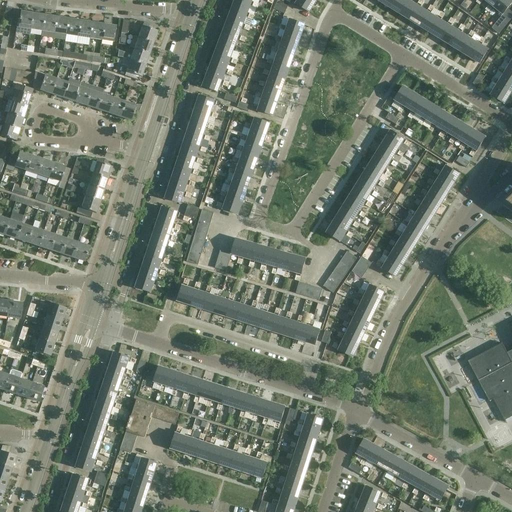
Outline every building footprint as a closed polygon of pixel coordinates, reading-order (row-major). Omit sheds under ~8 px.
[(248,0),(235,0),(232,7),(247,13),(254,15),(256,8),(257,8),(258,4),(252,1),(248,0)] [(283,0),(277,0),(276,3),(287,8),(289,3),(283,0)] [(316,2),(312,0),(294,0),(293,3),(309,12),(316,2)] [(391,0),(388,6),(398,12),(405,0),(391,0)] [(405,0),(398,12),(408,18),(416,5),(410,1),(410,0),(405,0)] [(419,0),(416,5),(408,18),(418,25),(427,11),(420,7),(424,1),(422,0),(419,0)] [(485,0),(490,3),(485,9),(489,12),(493,6),(498,0),(485,0)] [(511,1),(510,0),(498,0),(493,6),(499,11),(498,13),(502,16),(492,28),(499,33),(511,18),(511,17),(511,12),(507,8),(511,2),(511,1)] [(287,8),(276,3),(273,8),(284,14),(287,8)] [(427,11),(418,25),(428,31),(437,18),(440,12),(434,8),(434,7),(430,5),(427,11)] [(4,18),(6,19),(8,19),(9,18),(11,18),(13,8),(6,6),(4,18)] [(232,7),(228,18),(243,24),(249,26),(252,19),(253,19),(254,15),(247,13),(232,7)] [(456,21),(462,11),(458,8),(452,18),(456,21)] [(20,11),(18,27),(16,27),(15,33),(29,35),(30,29),(33,13),(20,11)] [(437,18),(428,31),(438,37),(447,24),(440,20),(444,14),(441,11),(440,12),(437,18)] [(33,13),(30,29),(42,31),(44,15),(33,13)] [(44,15),(42,31),(41,36),(53,38),(54,33),(56,17),(44,15)] [(54,33),(53,38),(65,40),(65,35),(68,19),(56,17),(54,33)] [(228,18),(224,29),(239,35),(241,28),(248,31),(250,26),(243,24),(228,18)] [(280,24),(279,29),(280,29),(283,30),(286,31),(300,36),(305,24),(296,21),(290,19),(290,20),(284,18),(281,25),(280,24)] [(451,18),(447,24),(438,37),(449,44),(457,30),(451,26),(455,20),(451,18)] [(68,19),(65,35),(77,36),(79,20),(68,19)] [(79,20),(77,36),(89,38),(91,22),(79,20)] [(91,22),(89,38),(101,40),(103,24),(91,22)] [(103,24),(101,40),(113,42),(115,26),(103,24)] [(457,30),(449,44),(459,50),(467,37),(461,33),(465,26),(461,24),(457,30)] [(142,25),(138,37),(153,42),(157,31),(142,25)] [(224,29),(220,41),(235,46),(237,39),(244,42),(246,38),(239,35),(224,29)] [(276,36),(275,40),(279,41),(282,42),(297,47),(300,36),(286,31),(283,30),(280,29),(278,36),(276,36)] [(467,37),(459,50),(469,57),(477,43),(471,39),(475,33),(471,31),(467,37)] [(138,37),(134,48),(149,54),(153,42),(138,37)] [(481,37),(477,43),(469,57),(479,63),(488,50),(481,45),(485,39),(481,37)] [(220,41),(216,52),(230,58),(233,51),(240,53),(242,49),(235,46),(220,41)] [(271,51),(275,53),(278,54),(293,59),(297,47),(282,42),(279,49),(277,49),(272,47),(271,51)] [(134,48),(130,60),(145,65),(149,54),(134,48)] [(268,58),(267,62),(271,64),(274,65),(289,70),(293,59),(278,54),(275,53),(272,51),(269,59),(268,58)] [(216,52),(211,63),(226,69),(229,62),(236,64),(237,60),(230,58),(216,52)] [(119,57),(117,57),(116,62),(121,63),(121,64),(128,66),(124,75),(137,80),(139,76),(141,76),(145,65),(130,60),(122,57),(122,56),(120,56),(119,57)] [(500,67),(497,70),(498,71),(504,74),(511,79),(511,65),(510,64),(504,61),(500,67)] [(211,63),(207,74),(222,80),(224,73),(231,76),(233,71),(226,69),(211,63)] [(99,66),(84,64),(83,66),(85,66),(84,69),(90,70),(97,72),(99,66)] [(263,74),(267,75),(270,76),(285,81),(289,70),(274,65),(271,72),(264,70),(263,74)] [(2,79),(8,80),(10,69),(4,68),(2,79)] [(34,73),(32,85),(32,87),(51,94),(56,79),(34,71),(34,73)] [(493,77),(491,81),(492,81),(497,85),(511,93),(511,91),(511,90),(511,79),(504,74),(498,71),(494,77),(493,77)] [(28,72),(26,84),(32,85),(34,73),(28,72)] [(478,87),(484,77),(479,73),(473,83),(478,87)] [(229,83),(222,80),(207,74),(203,86),(218,91),(220,84),(227,87),(229,83)] [(259,85),(263,87),(266,88),(281,93),(285,81),(270,76),(267,83),(260,81),(259,85)] [(67,82),(62,97),(74,101),(80,82),(69,78),(67,82)] [(56,79),(51,94),(62,97),(67,82),(56,79)] [(487,87),(485,91),(504,103),(511,93),(497,85),(492,81),(488,88),(487,87)] [(80,82),(74,101),(85,105),(90,90),(91,86),(80,82)] [(8,94),(7,100),(12,101),(27,106),(31,94),(22,92),(24,86),(17,84),(13,96),(8,94)] [(256,92),(255,96),(256,97),(277,104),(281,93),(266,88),(263,87),(260,86),(258,93),(256,92)] [(395,100),(392,106),(398,109),(397,110),(401,112),(405,106),(414,92),(403,86),(395,100)] [(90,90),(85,105),(96,109),(101,94),(90,90)] [(101,94),(96,109),(108,113),(113,98),(106,95),(107,92),(102,91),(101,94)] [(414,92),(405,106),(412,110),(408,117),(411,119),(412,118),(415,112),(424,99),(414,92)] [(224,99),(235,103),(237,97),(226,93),(224,99)] [(200,95),(196,107),(211,112),(213,104),(216,105),(217,101),(215,100),(200,95)] [(256,97),(253,104),(257,105),(256,108),(255,109),(261,111),(273,115),(277,104),(256,97)] [(113,98),(108,113),(119,117),(124,102),(113,98)] [(415,112),(412,118),(419,122),(418,123),(422,125),(422,124),(426,119),(434,105),(424,99),(415,112)] [(12,101),(8,113),(23,118),(27,106),(12,101)] [(250,105),(246,104),(241,102),(239,101),(237,107),(248,111),(250,105)] [(124,102),(119,117),(131,120),(134,110),(139,112),(140,107),(124,102)] [(426,119),(422,124),(428,128),(428,129),(432,131),(436,125),(444,111),(434,105),(426,119)] [(196,107),(192,118),(207,123),(209,116),(216,118),(218,114),(211,112),(196,107)] [(444,111),(436,125),(442,129),(438,135),(442,138),(446,131),(455,118),(444,111)] [(8,113),(4,124),(19,129),(23,118),(8,113)] [(396,124),(399,119),(389,113),(386,118),(396,124)] [(192,118),(188,130),(203,135),(206,127),(212,130),(214,125),(207,123),(192,118)] [(244,127),(249,129),(251,129),(266,135),(270,123),(255,118),(252,125),(246,123),(244,127)] [(455,118),(446,131),(452,135),(449,142),(452,144),(456,138),(465,124),(455,118)] [(19,129),(4,124),(0,136),(15,141),(19,129)] [(465,124),(456,138),(463,142),(459,148),(463,150),(466,144),(475,130),(465,124)] [(244,127),(240,138),(247,141),(262,146),(266,135),(251,129),(249,129),(244,127)] [(408,129),(405,134),(411,137),(414,132),(408,129)] [(188,130),(184,141),(199,146),(202,139),(209,141),(210,137),(203,135),(188,130)] [(391,130),(384,141),(398,149),(402,142),(408,146),(411,143),(391,130)] [(475,130),(466,144),(473,148),(469,154),(473,157),(477,150),(485,137),(475,130)] [(184,141),(180,152),(196,157),(198,150),(205,152),(206,148),(199,146),(184,141)] [(238,145),(236,150),(237,150),(258,157),(262,146),(247,141),(244,148),(238,145)] [(384,141),(378,151),(392,159),(396,153),(402,157),(404,153),(398,149),(384,141)] [(225,159),(224,161),(231,164),(232,161),(239,164),(254,169),(258,157),(243,152),(237,150),(234,159),(226,157),(225,159)] [(13,171),(14,166),(26,170),(30,155),(19,151),(17,156),(10,154),(5,169),(13,171)] [(378,151),(372,161),(385,169),(389,163),(395,167),(398,163),(392,159),(378,151)] [(180,152),(177,164),(192,169),(194,162),(201,164),(203,160),(196,157),(180,152)] [(30,155),(26,170),(37,174),(42,159),(30,155)] [(466,167),(469,162),(459,156),(456,161),(466,167)] [(42,159),(37,174),(48,178),(53,163),(42,159)] [(372,161),(365,171),(379,179),(384,183),(388,176),(389,177),(391,173),(385,169),(372,161)] [(96,162),(92,173),(108,178),(111,167),(96,162)] [(53,163),(48,178),(60,181),(58,187),(63,188),(69,170),(64,168),(65,167),(53,163)] [(177,164),(173,175),(188,180),(191,173),(198,175),(199,171),(192,169),(177,164)] [(229,168),(228,172),(228,173),(235,175),(250,180),(254,169),(239,164),(236,171),(229,168)] [(433,172),(440,176),(453,185),(460,174),(446,166),(442,172),(436,168),(433,172)] [(365,171),(359,181),(373,189),(376,183),(383,187),(385,183),(379,179),(365,171)] [(92,173),(89,185),(104,190),(108,178),(92,173)] [(224,184),(246,191),(250,180),(228,173),(226,179),(224,184)] [(173,175),(169,187),(184,192),(187,184),(194,187),(195,182),(188,180),(173,175)] [(427,183),(433,186),(447,195),(453,185),(440,176),(436,183),(429,179),(427,183)] [(359,181),(352,191),(366,200),(370,193),(376,197),(379,193),(373,189),(359,181)] [(222,191),(220,195),(225,197),(227,198),(242,203),(246,191),(231,186),(224,184),(222,191)] [(89,185),(85,196),(100,201),(104,190),(89,185)] [(420,193),(427,197),(440,205),(447,195),(433,186),(429,193),(423,189),(420,193)] [(184,192),(169,187),(165,198),(180,203),(183,196),(190,198),(191,194),(184,192)] [(352,191),(346,201),(360,210),(364,204),(370,207),(372,204),(366,200),(352,191)] [(85,196),(81,207),(78,206),(76,213),(90,218),(92,212),(96,213),(100,201),(85,196)] [(414,203),(420,207),(434,215),(440,205),(427,197),(423,203),(417,199),(414,203)] [(216,206),(221,208),(238,214),(242,203),(227,198),(225,205),(218,202),(216,206)] [(346,201),(340,211),(353,220),(357,214),(364,218),(366,214),(360,210),(346,201)] [(188,204),(186,210),(197,214),(199,208),(188,204)] [(162,207),(159,218),(174,223),(176,216),(178,217),(180,213),(178,212),(162,207)] [(408,213),(414,217),(428,225),(434,215),(420,207),(416,213),(410,209),(408,213)] [(186,210),(184,216),(189,217),(195,219),(197,214),(186,210)] [(202,210),(200,215),(212,219),(213,213),(202,210)] [(340,211),(333,222),(347,230),(351,224),(357,228),(360,224),(353,220),(340,211)] [(404,219),(402,223),(408,227),(421,236),(428,225),(414,217),(409,214),(405,220),(404,219)] [(200,215),(199,221),(210,224),(212,219),(200,215)] [(0,233),(4,235),(9,219),(0,216),(0,233)] [(159,218),(155,230),(170,235),(172,228),(179,230),(180,226),(177,224),(174,223),(159,218)] [(9,219),(4,235),(15,238),(21,223),(9,219)] [(199,221),(197,227),(208,230),(210,224),(199,221)] [(333,222),(327,232),(340,241),(347,244),(351,238),(353,234),(347,230),(333,222)] [(21,223),(15,238),(27,242),(32,227),(21,223)] [(32,227),(27,242),(38,246),(43,231),(37,229),(39,224),(33,223),(32,227)] [(197,227),(195,233),(206,236),(208,230),(197,227)] [(395,234),(401,238),(415,246),(421,236),(408,227),(404,234),(397,230),(395,234)] [(155,230),(151,241),(166,246),(168,239),(175,241),(177,237),(170,235),(155,230)] [(43,231),(38,246),(50,250),(55,235),(43,231)] [(195,233),(193,238),(205,242),(206,236),(195,233)] [(55,235),(50,250),(61,254),(66,238),(55,235)] [(66,238),(61,254),(73,257),(78,242),(66,238)] [(193,238),(192,244),(203,248),(205,242),(193,238)] [(241,264),(243,257),(248,242),(236,238),(232,253),(239,255),(237,263),(241,264)] [(389,244),(395,248),(409,256),(415,246),(401,238),(397,244),(391,240),(389,244)] [(151,241),(147,252),(162,257),(165,250),(172,253),(173,248),(166,246),(151,241)] [(78,242),(73,257),(84,261),(89,247),(89,246),(78,242)] [(248,242),(243,257),(251,259),(248,266),(253,267),(255,260),(259,245),(248,242)] [(366,246),(362,243),(356,252),(360,255),(366,246)] [(192,244),(190,250),(201,253),(203,248),(192,244)] [(259,245),(255,260),(262,262),(260,269),(264,271),(267,264),(271,249),(259,245)] [(383,254),(389,258),(402,266),(409,256),(395,248),(391,254),(385,250),(383,254)] [(271,249),(267,264),(274,266),(271,273),(276,274),(278,267),(282,252),(271,249)] [(190,250),(188,256),(200,259),(201,253),(190,250)] [(220,250),(218,255),(229,259),(231,253),(220,250)] [(347,251),(344,256),(353,263),(357,258),(347,251)] [(147,252),(143,264),(159,269),(161,262),(168,264),(169,260),(162,257),(147,252)] [(278,267),(276,274),(283,276),(287,277),(290,270),(294,255),(282,252),(278,267)] [(379,260),(376,264),(382,268),(396,276),(402,266),(389,258),(383,254),(379,261),(379,260)] [(218,255),(216,261),(228,265),(229,259),(218,255)] [(294,255),(290,270),(297,272),(295,280),(299,281),(306,259),(294,255)] [(200,259),(188,256),(186,261),(198,265),(200,259)] [(344,256),(340,261),(350,268),(353,263),(344,256)] [(362,256),(358,261),(368,268),(372,263),(362,256)] [(228,265),(216,261),(215,267),(226,270),(228,265)] [(340,261),(337,266),(347,273),(350,268),(340,261)] [(358,261),(355,266),(365,273),(368,268),(358,261)] [(143,264),(140,275),(155,280),(157,273),(164,275),(166,271),(159,269),(143,264)] [(337,266),(333,271),(343,278),(347,273),(337,266)] [(365,273),(355,266),(351,272),(361,278),(365,273)] [(333,271),(330,276),(340,283),(343,278),(333,271)] [(248,274),(247,280),(259,283),(261,277),(248,274)] [(162,283),(155,280),(140,275),(136,287),(151,292),(153,285),(160,287),(162,283)] [(330,276),(327,281),(336,288),(340,283),(330,276)] [(178,301),(189,304),(194,289),(187,287),(189,280),(185,278),(183,286),(182,285),(178,301)] [(336,288),(327,281),(323,286),(333,293),(336,288)] [(196,282),(194,289),(189,304),(200,308),(205,293),(198,290),(201,284),(196,282)] [(296,293),(301,295),(305,284),(299,282),(296,293)] [(360,289),(358,293),(365,296),(379,303),(384,291),(373,286),(370,285),(364,282),(361,289),(360,289)] [(305,284),(301,295),(307,297),(310,285),(305,284)] [(310,285),(307,297),(313,298),(316,287),(310,285)] [(172,299),(175,287),(170,286),(166,297),(172,299)] [(205,293),(200,308),(212,311),(217,296),(219,290),(212,288),(212,287),(208,286),(205,293)] [(316,287),(313,298),(319,300),(322,289),(316,287)] [(219,290),(217,296),(212,311),(223,315),(228,300),(221,298),(223,291),(219,289),(219,290)] [(228,300),(223,315),(235,319),(240,304),(233,301),(235,295),(230,293),(228,300)] [(353,303),(360,307),(374,313),(379,303),(365,296),(362,303),(355,299),(353,303)] [(240,304),(235,319),(246,323),(251,307),(244,305),(246,298),(242,297),(240,304)] [(0,299),(0,315),(7,317),(9,301),(0,299)] [(251,307),(246,323),(257,326),(262,311),(264,305),(257,303),(258,302),(253,300),(251,307)] [(9,301),(7,317),(20,319),(22,303),(9,301)] [(50,303),(46,315),(61,320),(65,308),(50,303)] [(264,305),(262,311),(257,326),(269,330),(274,315),(267,312),(269,305),(265,304),(264,305)] [(348,314),(354,317),(369,324),(374,313),(360,307),(356,313),(350,310),(348,314)] [(276,308),(274,315),(269,330),(280,334),(285,318),(278,316),(280,309),(276,308)] [(285,318),(280,334),(292,337),(297,322),(290,320),(292,313),(288,311),(285,318)] [(297,322),(292,337),(303,341),(308,326),(310,319),(313,319),(314,315),(303,312),(301,316),(299,315),(297,322)] [(46,315),(42,326),(58,332),(61,320),(46,315)] [(342,325),(349,328),(364,335),(369,324),(354,317),(351,324),(344,321),(342,325)] [(308,326),(303,341),(315,345),(320,329),(322,323),(315,321),(315,320),(313,319),(310,319),(308,326)] [(42,326),(38,338),(54,343),(58,332),(42,326)] [(337,335),(344,339),(358,346),(364,335),(349,328),(346,335),(339,332),(337,335)] [(511,329),(511,349),(507,352),(502,343),(468,361),(489,401),(493,399),(504,420),(511,415),(511,329)] [(327,343),(331,332),(325,330),(322,341),(327,343)] [(54,343),(38,338),(34,350),(50,355),(54,343)] [(358,346),(344,339),(341,345),(334,342),(332,346),(339,350),(353,357),(358,346)] [(4,341),(2,346),(12,349),(13,344),(4,341)] [(114,352),(110,364),(131,371),(131,370),(134,363),(135,363),(137,359),(129,357),(130,357),(114,352)] [(142,373),(146,362),(140,360),(136,371),(142,373)] [(110,364),(107,375),(122,380),(124,373),(131,375),(133,370),(131,370),(131,371),(110,364)] [(159,366),(154,381),(152,388),(164,392),(166,385),(171,370),(159,366)] [(171,370),(166,385),(173,387),(171,394),(175,396),(177,389),(178,389),(183,373),(171,370)] [(183,373),(178,389),(185,391),(182,398),(187,399),(189,392),(194,377),(183,373)] [(8,374),(3,390),(14,394),(20,378),(8,374)] [(107,375),(103,386),(118,391),(120,384),(127,386),(129,382),(122,380),(107,375)] [(189,392),(196,395),(194,402),(198,403),(201,396),(205,381),(194,377),(189,392)] [(20,378),(14,394),(26,398),(31,382),(20,378)] [(205,381),(201,396),(198,403),(209,407),(212,400),(217,384),(205,381)] [(31,382),(26,398),(38,402),(44,386),(31,382)] [(217,384),(212,400),(219,402),(216,409),(221,410),(223,403),(228,388),(217,384)] [(103,386),(99,398),(114,403),(117,395),(124,398),(125,393),(118,391),(103,386)] [(228,388),(223,403),(230,405),(228,413),(232,414),(235,407),(239,392),(228,388)] [(239,392),(235,407),(242,409),(239,416),(244,418),(246,411),(251,395),(239,392)] [(246,411),(244,418),(255,421),(257,414),(262,399),(251,395),(246,411)] [(99,398),(95,409),(116,416),(118,409),(120,409),(121,405),(114,403),(99,398)] [(152,417),(155,405),(136,399),(124,436),(136,439),(137,435),(145,438),(152,417)] [(262,399),(257,414),(265,417),(262,424),(266,425),(274,403),(262,399)] [(274,403),(266,425),(278,429),(280,422),(281,422),(285,406),(274,403)] [(152,417),(158,419),(161,407),(155,405),(152,417)] [(161,407),(158,419),(163,420),(167,409),(161,407)] [(292,421),(296,410),(290,408),(287,419),(292,421)] [(95,409),(91,420),(107,425),(109,418),(116,420),(117,416),(116,416),(95,409)] [(167,409),(163,420),(169,422),(173,411),(167,409)] [(173,411),(169,422),(175,424),(179,413),(173,411)] [(299,419),(297,423),(319,430),(323,419),(308,414),(306,421),(299,419)] [(91,420),(88,432),(103,437),(105,430),(112,432),(113,428),(107,426),(107,425),(91,420)] [(297,423),(295,431),(293,435),(301,437),(316,442),(319,430),(297,423)] [(189,430),(182,428),(183,427),(178,426),(171,448),(183,452),(187,437),(189,430)] [(187,437),(183,452),(194,455),(199,440),(201,433),(194,431),(190,430),(189,430),(187,437)] [(88,432),(84,443),(99,448),(101,441),(108,443),(110,439),(103,437),(88,432)] [(199,440),(194,455),(206,459),(210,444),(203,442),(205,435),(201,433),(199,440)] [(124,436),(123,440),(134,444),(136,439),(124,436)] [(210,444),(206,459),(217,463),(222,448),(224,441),(216,439),(217,438),(212,437),(210,444)] [(290,446),(297,449),(312,453),(316,442),(301,437),(298,444),(291,442),(290,446)] [(364,465),(367,459),(375,445),(364,439),(356,453),(363,457),(360,463),(364,465)] [(123,440),(122,445),(133,448),(134,444),(123,440)] [(222,448),(217,463),(228,466),(233,451),(226,449),(228,442),(224,441),(222,448)] [(84,443),(80,455),(95,460),(98,453),(104,455),(106,450),(99,448),(84,443)] [(233,451),(228,466),(240,470),(246,449),(239,447),(239,446),(235,444),(233,451)] [(133,448),(122,445),(120,449),(131,453),(133,448)] [(367,459),(364,465),(370,469),(374,471),(378,465),(385,451),(375,445),(367,459)] [(246,449),(240,470),(251,474),(256,459),(249,456),(251,449),(247,448),(246,449)] [(286,458),(293,460),(308,465),(312,453),(297,449),(295,456),(288,454),(286,458)] [(0,450),(0,463),(11,468),(15,456),(0,450)] [(385,451),(378,465),(384,468),(381,475),(385,477),(388,470),(396,457),(385,451)] [(256,459),(251,474),(263,478),(268,463),(260,460),(262,453),(258,452),(256,459)] [(102,462),(95,460),(80,455),(76,466),(91,471),(94,464),(101,466),(102,462)] [(135,455),(133,463),(131,467),(139,470),(154,474),(158,463),(135,455)] [(388,470),(385,477),(391,480),(395,483),(399,476),(406,462),(396,457),(388,470)] [(283,469),(290,471),(305,476),(308,465),(293,460),(291,467),(284,465),(283,469)] [(358,473),(361,468),(351,462),(348,467),(358,473)] [(395,483),(395,484),(401,487),(402,486),(406,489),(409,482),(417,468),(406,462),(399,476),(395,483)] [(0,463),(0,476),(7,479),(11,468),(0,463)] [(417,468),(409,482),(416,486),(412,492),(416,494),(420,488),(427,474),(417,468)] [(128,479),(135,481),(150,486),(154,474),(139,470),(136,477),(129,474),(128,479)] [(97,471),(96,477),(107,481),(109,475),(97,471)] [(279,481),(286,483),(301,487),(305,476),(290,471),(287,479),(280,476),(279,481)] [(74,474),(70,486),(85,491),(87,484),(89,484),(91,480),(74,474)] [(427,474),(420,488),(426,492),(423,498),(427,500),(430,494),(438,480),(427,474)] [(96,477),(94,483),(99,485),(99,484),(105,487),(107,481),(96,477)] [(438,480),(430,494),(437,498),(436,500),(439,502),(441,499),(441,500),(449,486),(438,480)] [(125,490),(131,493),(146,497),(150,486),(135,481),(132,488),(125,486),(124,490),(125,490)] [(275,492),(282,494),(297,499),(301,487),(286,483),(284,490),(277,488),(275,492)] [(70,486),(66,497),(81,502),(83,495),(90,497),(92,493),(85,491),(70,486)] [(366,486),(361,497),(376,503),(379,496),(386,499),(387,495),(366,486)] [(122,497),(120,501),(127,504),(143,508),(146,497),(131,493),(125,490),(122,497)] [(272,503),(278,506),(294,510),(297,499),(282,494),(280,501),(273,499),(272,503)] [(66,497),(62,509),(73,511),(77,511),(80,506),(87,508),(88,504),(81,502),(66,497)] [(361,497),(357,508),(366,511),(372,511),(374,507),(381,510),(383,506),(376,503),(361,497)] [(118,509),(117,511),(141,511),(143,508),(127,504),(120,501),(118,509)] [(258,511),(264,511),(268,502),(262,501),(258,511)]
